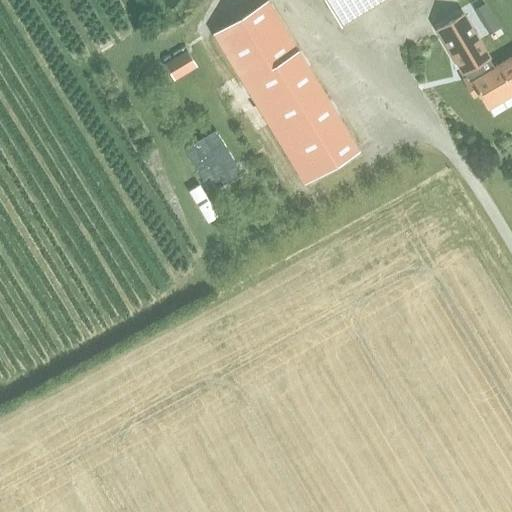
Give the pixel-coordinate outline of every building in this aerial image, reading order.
[(326,0),(334,13),(355,0),(326,0)] [(305,185),(360,152),(269,3),(214,36),(305,185)] [(500,29),(486,4),(475,10),(489,35),(500,29)] [(464,13),(439,28),(464,71),(467,70),(470,76),(465,79),(474,95),(478,93),(484,105),(493,120),(511,108),(511,60),(496,70),(464,13)] [(176,81),(198,68),(188,52),(166,65),(176,81)] [(217,132),(184,152),(202,182),(210,194),(241,175),(235,163),(217,132)]
